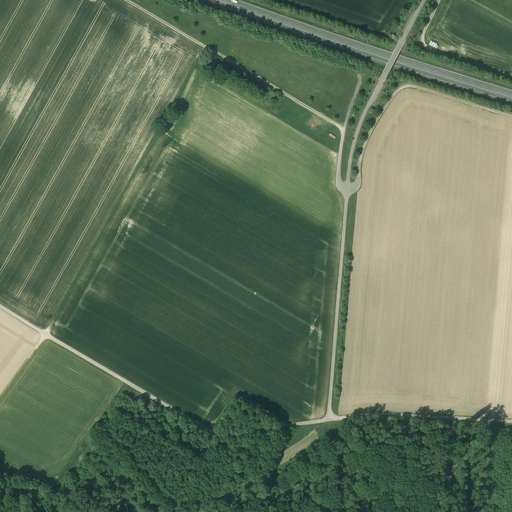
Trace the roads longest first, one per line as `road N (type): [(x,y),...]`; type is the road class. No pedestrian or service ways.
road 1 (track): [(511,116),(404,86),(363,145),(357,184),(341,187),(338,126),(123,0)]
road 2 (track): [(384,74),(350,161),(328,420)]
road 3 (track): [(205,46),(44,335)]
road 4 (trunk): [(221,0),(511,96)]
road 5 (track): [(215,435),(44,335)]
road 6 (track): [(126,383),(50,490),(0,463)]
road 7 (track): [(328,420),(511,422)]
road 8 (track): [(439,0),(423,47),(511,75)]
